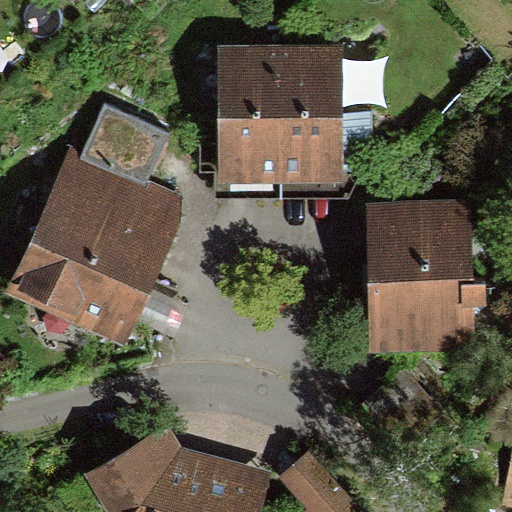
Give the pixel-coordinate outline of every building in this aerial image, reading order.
[(220,186),(282,186),(281,34),(219,35),(220,186)] [(344,34),(281,34),(282,186),(345,185),(344,34)] [(69,138),(4,282),(122,335),(189,186),(154,170),(176,121),(103,89),(79,142),(69,138)] [(367,191),(370,339),(475,337),(474,289),(488,289),(487,232),(476,232),(476,189),(367,191)] [(407,365),(370,397),(426,462),(475,421),(454,397),(443,407),(407,365)] [(257,511),(269,467),(185,443),(168,411),(82,458),(110,509),(125,501),(140,507),(138,511),(257,511)] [(344,511),(358,500),(309,444),(280,469),(308,501),(295,511),(344,511)]
